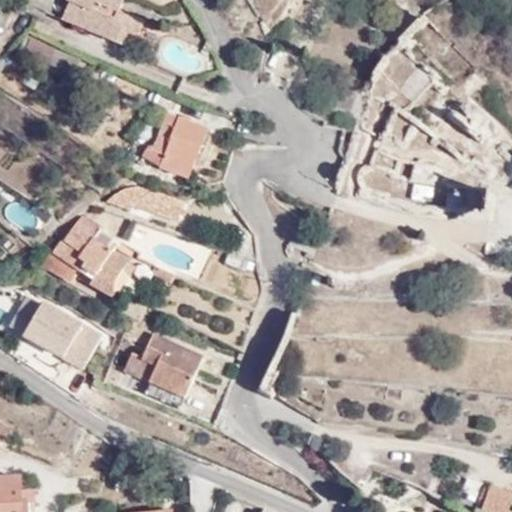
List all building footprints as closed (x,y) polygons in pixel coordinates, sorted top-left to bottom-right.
[(72,0),(62,26),(109,46),(112,37),(130,44),(137,25),(122,18),(128,1),(127,0),(72,0)] [(0,11),(0,31),(10,34),(15,16),(0,11)] [(112,37),(109,46),(125,55),(130,44),(112,37)] [(82,64),(33,43),(24,61),(46,70),(44,75),(72,87),(82,64)] [(341,183),(439,205),(448,168),(426,163),(435,126),(488,138),(493,117),(447,106),(454,76),(383,60),(374,98),(390,101),(380,142),(352,136),(341,183)] [(163,117),(160,127),(150,154),(147,167),(166,173),(172,159),(193,166),(204,133),(163,117)] [(160,127),(144,121),(133,147),(150,154),(160,127)] [(178,222),(184,207),(136,189),(135,192),(131,204),(178,222)] [(78,227),(69,221),(61,238),(57,237),(50,252),(47,251),(39,268),(60,280),(66,269),(75,273),(81,262),(109,276),(118,252),(88,241),(92,232),(95,225),(83,219),(78,227)] [(121,242),(92,232),(88,241),(118,252),(121,242)] [(81,262),(75,273),(104,286),(109,276),(81,262)] [(38,312),(7,295),(2,306),(32,321),(38,312)] [(150,385),(185,402),(201,363),(151,341),(142,364),(129,360),(124,373),(150,385)] [(321,389),(322,377),(287,375),(287,387),(321,389)] [(178,416),(185,402),(150,385),(144,402),(178,416)] [(0,450),(11,429),(0,423),(0,450)] [(0,511),(28,511),(29,507),(28,493),(29,478),(0,478),(0,511)] [(484,486),(476,511),(503,511),(509,494),(484,486)] [(41,493),(28,493),(29,507),(41,506),(41,493)]
